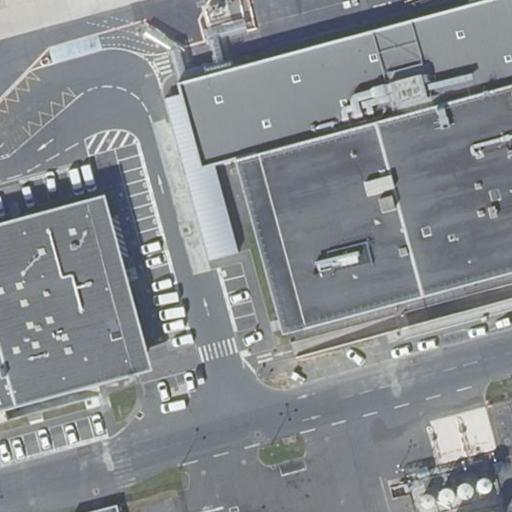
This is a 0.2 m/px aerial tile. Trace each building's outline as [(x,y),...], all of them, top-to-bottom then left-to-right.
[(213,173),(233,167),(250,225),(274,314),(280,335),(511,271),(511,0),(481,0),(225,71),(176,84),(173,85),(177,98),(198,177),(213,173)] [(216,41),(246,33),(243,22),(204,33),(206,41),(213,66),(184,74),(177,46),(148,30),(143,38),(168,53),(176,84),(225,71),(216,41)] [(236,256),(213,173),(198,177),(177,98),(166,101),(210,263),(236,256)] [(102,193),(0,220),(0,411),(150,372),(144,348),(120,260),(102,193)] [(109,499),(85,506),(86,511),(102,511),(112,510),(109,499)]
